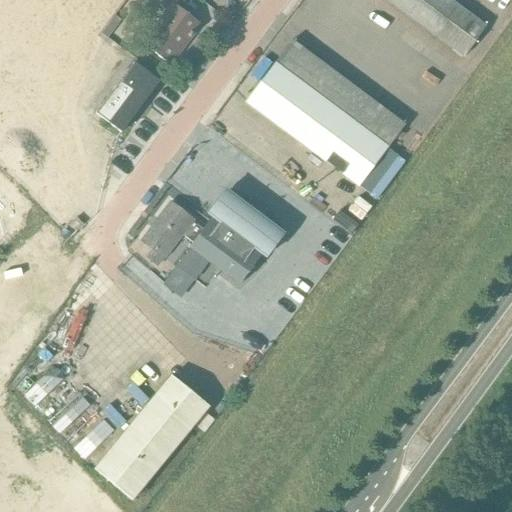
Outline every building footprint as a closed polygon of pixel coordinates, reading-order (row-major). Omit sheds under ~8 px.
[(0,0),(0,156),(2,158),(4,161),(49,119),(0,67),(0,0)] [(142,45),(155,55),(171,66),(183,51),(180,49),(198,25),(201,27),(202,26),(175,6),(179,0),(164,0),(160,7),(167,12),(142,45)] [(386,0),(463,57),(485,27),(449,0),(386,0)] [(359,187),(405,126),(291,41),(245,103),(359,187)] [(131,43),(125,52),(135,60),(142,51),(131,43)] [(159,82),(134,63),(95,115),(121,134),(159,82)] [(203,230),(193,244),(190,248),(239,285),(258,267),(254,264),(278,233),(260,219),(263,214),(250,204),(246,210),(229,197),(203,230)] [(182,235),(193,244),(203,230),(192,222),(193,221),(170,203),(141,241),(152,250),(146,258),(157,266),(163,259),(164,259),(182,235)] [(69,225),(76,233),(83,226),(76,218),(69,225)] [(194,425),(204,433),(205,434),(215,421),(205,413),(209,408),(171,376),(94,470),(132,501),(194,425)]
